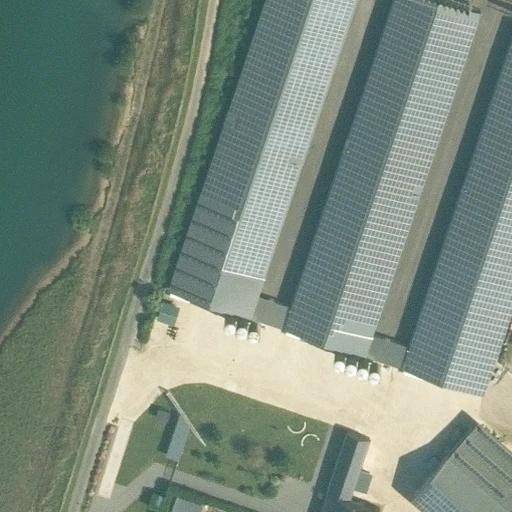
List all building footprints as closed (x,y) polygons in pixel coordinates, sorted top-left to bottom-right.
[(264,0),(169,286),(287,321),(292,305),(258,294),(355,0),(264,0)] [(391,0),(292,305),(287,321),(370,348),(375,332),(480,9),(468,5),(469,0),(391,0)] [(511,41),(408,342),(402,360),(484,388),(511,307),(511,41)] [(261,319),(228,309),(225,317),(258,328),(261,319)] [(408,342),(375,332),(370,348),(402,360),(408,342)] [(511,444),(480,416),(412,495),(431,511),(501,511),(511,500),(511,444)] [(349,428),(329,490),(349,496),(369,435),(349,428)] [(329,490),(328,489),(320,511),(378,511),(380,507),(349,496),(329,490)] [(172,511),(204,511),(208,500),(179,491),(172,511)]
